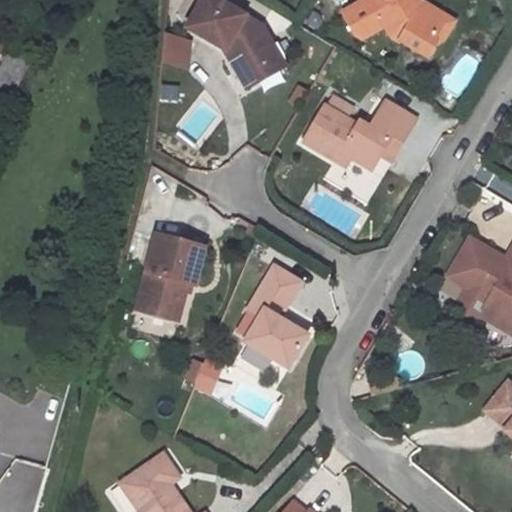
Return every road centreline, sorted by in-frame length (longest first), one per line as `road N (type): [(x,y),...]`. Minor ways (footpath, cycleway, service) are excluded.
road 1 (residential): [(383,287),(332,376),(330,407),(344,433),(437,511)]
road 2 (residential): [(511,71),(383,287)]
road 3 (residential): [(383,287),(199,181)]
